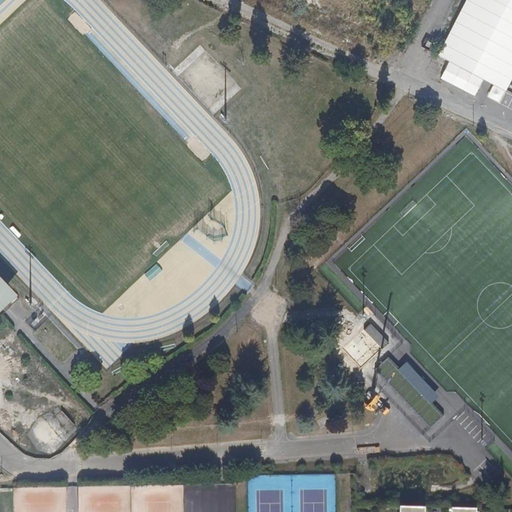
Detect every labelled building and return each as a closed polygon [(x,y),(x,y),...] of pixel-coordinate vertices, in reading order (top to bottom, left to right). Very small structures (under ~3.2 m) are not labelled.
[(511,0),(469,0),(440,57),(496,86),(506,91),(511,79),(511,0)] [(443,81),(475,98),(476,97),(484,82),(452,65),(443,81)] [(499,104),(506,91),(496,86),(489,99),(499,104)] [(446,195),(424,215),(432,225),(455,204),(446,195)] [(433,234),(421,245),(425,249),(437,238),(433,234)] [(145,274),(149,280),(161,273),(158,267),(145,274)] [(0,313),(17,297),(0,278),(0,313)] [(416,345),(421,339),(406,323),(401,328),(416,345)] [(440,395),(407,360),(399,368),(433,403),(440,395)]
